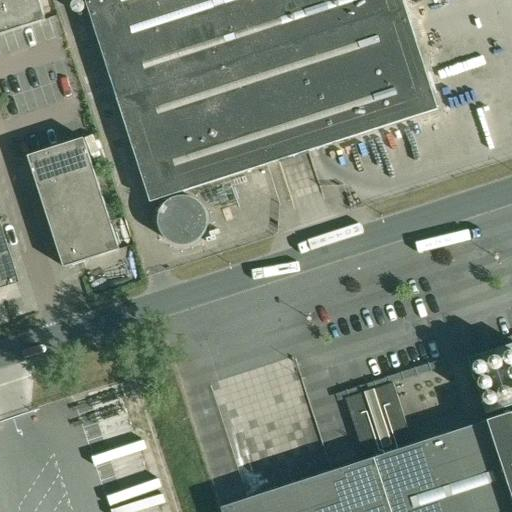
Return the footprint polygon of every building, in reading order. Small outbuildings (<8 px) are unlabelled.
[(0,35),(45,21),(38,0),(13,0),(0,4),(0,35)] [(86,0),(151,202),(267,165),(279,161),(308,151),(310,151),(438,110),(402,0),(86,0)] [(511,43),(507,23),(428,42),(445,110),(470,104),(468,93),(511,82),(511,43)] [(28,156),(37,185),(93,167),(84,139),(28,156)] [(37,185),(46,212),(102,194),(93,167),(37,185)] [(46,212),(55,240),(110,222),(102,194),(46,212)] [(64,268),(84,261),(120,250),(110,222),(55,240),(64,268)] [(0,288),(16,283),(7,255),(0,257),(0,288)] [(222,508),(221,508),(222,511),(511,511),(511,344),(469,359),(487,414),(497,411),(499,418),(403,449),(401,442),(411,439),(393,383),(346,399),(364,454),(374,451),(376,458),(332,472),(247,499),(222,508)]
